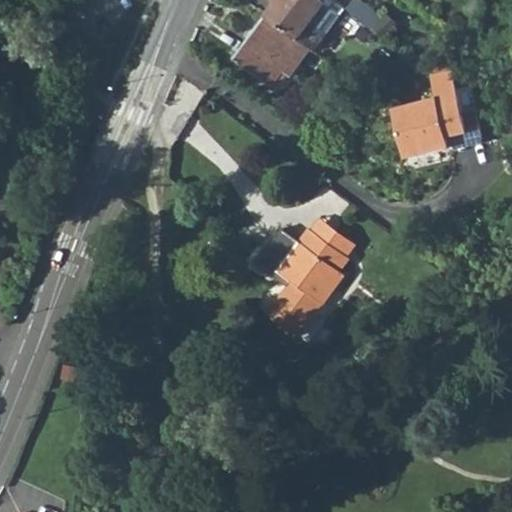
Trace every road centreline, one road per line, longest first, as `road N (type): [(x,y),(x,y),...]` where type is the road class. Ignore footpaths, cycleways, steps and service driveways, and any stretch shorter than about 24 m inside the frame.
road 1 (tertiary): [(113,151),(0,430)]
road 2 (tertiary): [(113,151),(180,0)]
